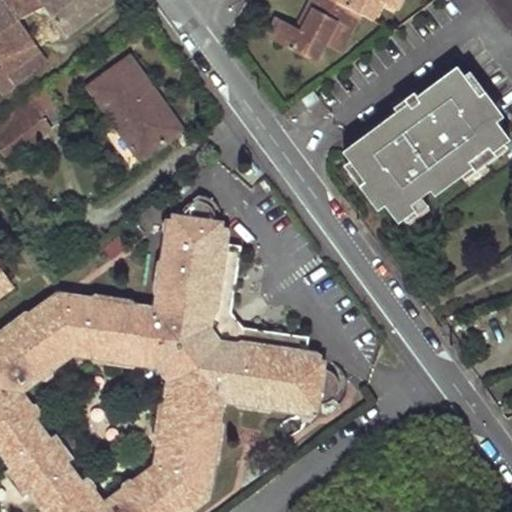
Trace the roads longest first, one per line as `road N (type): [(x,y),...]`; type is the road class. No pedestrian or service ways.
road 1 (unknown): [(169,0),(411,327)]
road 2 (residential): [(411,327),(472,511)]
